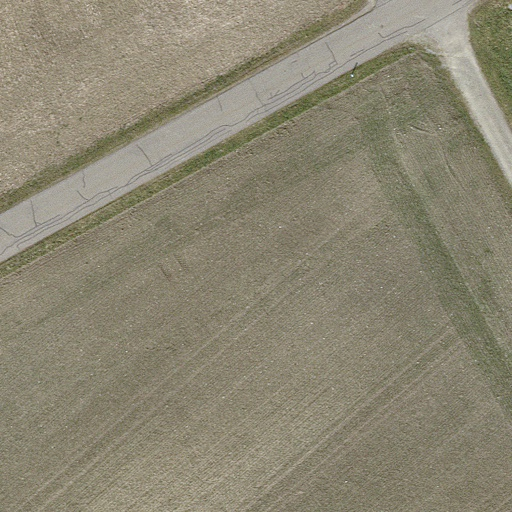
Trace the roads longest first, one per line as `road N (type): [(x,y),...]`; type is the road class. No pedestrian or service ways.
road 1 (tertiary): [(425,0),(0,233)]
road 2 (track): [(511,154),(429,0)]
